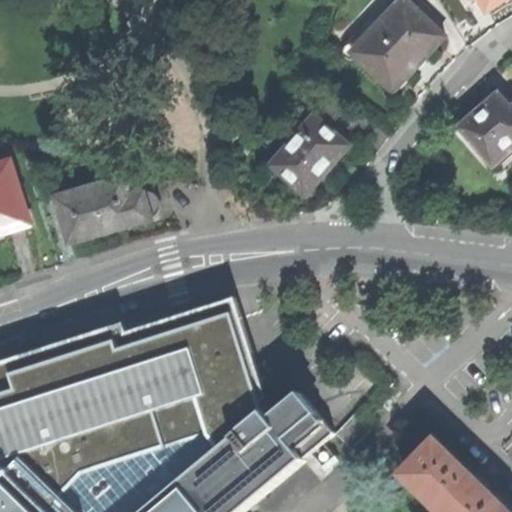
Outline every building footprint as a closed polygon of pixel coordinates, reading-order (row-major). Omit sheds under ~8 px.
[(374,40),(359,57),(396,91),(413,72),(415,73),(423,64),(430,57),(428,55),(446,36),(407,0),(403,0),(370,36),(374,40)] [(480,0),(489,12),(507,0),(480,0)] [(332,83),(310,110),(317,116),(329,125),(332,121),(335,124),(354,101),(332,83)] [(495,165),(511,150),(511,108),(500,95),(481,112),(462,127),(495,165)] [(275,165),(309,195),(326,175),(337,162),(351,146),(329,125),(317,116),(275,165)] [(511,150),(495,165),(502,173),(511,164),(511,150)] [(337,162),(326,175),(329,178),(335,172),(341,165),(337,162)] [(0,233),(3,232),(27,225),(26,222),(24,223),(13,187),(18,186),(11,163),(0,166),(0,233)] [(60,195),(74,242),(110,232),(151,219),(145,196),(131,201),(126,183),(95,192),(93,185),(60,195)] [(0,481),(11,470),(15,474),(54,511),(150,511),(233,444),(240,437),(239,436),(268,412),(270,411),(268,403),(272,401),(243,310),(239,299),(234,301),(131,334),(128,324),(25,357),(0,364),(0,481)] [(304,394),(336,432),(356,413),(326,376),(304,394)] [(247,511),(309,461),(307,459),(313,453),(324,443),(336,432),(304,394),(275,417),(270,411),(268,412),(239,436),(240,437),(233,444),(150,511),(54,511),(15,474),(11,470),(0,481),(0,511),(247,511)] [(356,413),(336,432),(352,448),(372,429),(356,413)] [(452,511),(511,511),(492,492),(474,474),(440,441),(407,475),(409,476),(412,473),(452,511)] [(340,459),(324,443),(313,453),(329,470),(340,459)] [(452,511),(412,473),(409,476),(445,511),(452,511)] [(475,473),(474,474),(492,492),(493,491),(483,480),(475,473)]
